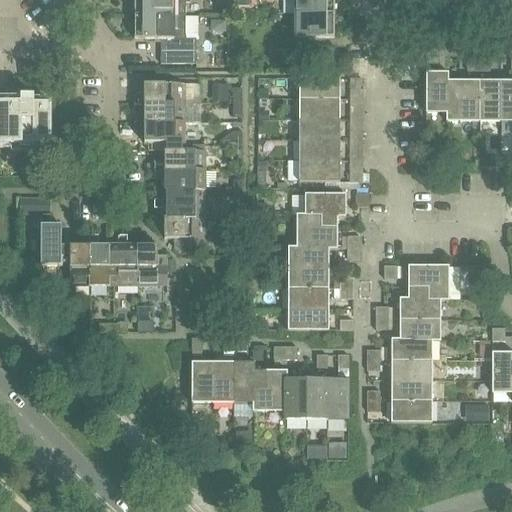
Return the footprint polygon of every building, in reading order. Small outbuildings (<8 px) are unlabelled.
[(134,0),(134,17),(185,17),(186,3),(190,3),(189,0),(134,0)] [(296,2),(296,15),(334,15),(334,0),(283,0),(283,2),(296,2)] [(334,39),(334,15),(296,15),(295,29),(283,29),(283,39),(275,39),(275,51),(304,51),(304,39),(334,39)] [(185,17),(134,17),(134,41),(161,41),(161,66),(190,65),(190,40),(186,40),(186,30),(185,17)] [(312,49),(312,64),(334,64),(334,49),(312,49)] [(439,52),(426,52),(426,65),(439,65),(439,52)] [(480,73),(480,60),(467,60),(467,73),(480,73)] [(490,60),(480,60),(480,73),(490,73),(490,60)] [(509,83),(500,83),(500,124),(511,123),(511,60),(511,73),(509,73),(509,83)] [(448,74),(426,74),(426,115),(446,115),(446,124),(448,124),(448,83),(448,74)] [(340,101),(340,80),(299,80),(299,101),(340,101)] [(448,124),(480,124),(480,83),(448,83),(448,124)] [(500,83),(480,83),(480,124),(500,124),(500,83)] [(134,105),(185,105),(185,86),(144,86),(144,97),(134,97),(134,105)] [(233,90),(233,105),(242,105),(242,90),(233,90)] [(350,91),(350,101),(363,101),(363,91),(350,91)] [(49,150),(51,150),(51,105),(34,105),(34,97),(21,97),(21,105),(21,146),(20,146),(20,150),(35,150),(35,146),(49,146),(49,150)] [(340,101),(299,101),(299,122),(340,122),(340,101)] [(350,112),(362,112),(363,101),(350,101),(350,112)] [(6,146),(20,146),(21,146),(21,105),(0,104),(0,149),(6,150),(6,146)] [(134,124),(134,125),(185,125),(201,125),(201,105),(185,105),(134,105),(134,114),(144,114),(144,124),(134,124)] [(242,105),(233,105),(233,119),(242,119),(242,105)] [(299,122),(299,142),(340,142),(340,122),(299,122)] [(185,125),(134,125),(134,133),(144,133),(144,144),(164,145),(164,153),(205,153),(185,153),(185,125)] [(350,132),(350,143),(363,143),(363,132),(350,132)] [(233,133),(233,148),(242,148),(242,133),(233,133)] [(299,142),(299,162),(340,163),(340,142),(299,142)] [(362,153),(363,143),(350,143),(350,153),(362,153)] [(242,148),(233,148),(233,163),(242,163),(242,148)] [(155,164),(154,173),(205,172),(205,153),(164,153),(164,164),(155,164)] [(511,168),(511,155),(500,156),(500,169),(511,168)] [(340,163),(299,162),(299,184),(340,184),(340,163)] [(185,201),(205,201),(205,172),(154,173),(154,181),(164,181),(164,192),(185,192),(185,201)] [(257,173),(257,190),(259,190),(265,189),(265,173),(259,173),(257,173)] [(349,184),(362,184),(362,174),(349,174),(349,184)] [(233,182),(233,197),(242,196),(242,182),(233,182)] [(185,192),(164,192),(164,201),(154,201),(154,210),(164,210),(164,221),(205,221),(205,201),(185,201),(185,192)] [(242,196),(233,197),(233,211),(242,211),(242,196)] [(296,216),(296,217),(317,217),(316,230),(337,230),(337,219),(345,219),(345,196),(304,196),(304,216),(296,216)] [(355,210),(360,210),(368,210),(368,196),(355,196),(355,210)] [(50,201),(22,201),(22,214),(50,215),(50,201)] [(70,268),(70,288),(70,247),(61,247),(61,227),(50,227),(50,217),(41,217),(41,268),(70,268)] [(288,251),(329,251),(337,251),(337,230),(316,230),(317,217),(296,217),(296,249),(288,249),(288,251)] [(205,221),(164,221),(164,240),(174,240),(174,250),(205,250),(205,221)] [(90,288),(89,237),(81,237),(81,247),(70,247),(70,288),(90,288)] [(109,268),(109,247),(98,247),(98,237),(89,237),(90,288),(118,288),(118,268),(109,268)] [(118,288),(138,288),(138,247),(127,247),(127,237),(118,237),(118,247),(109,247),(109,268),(118,268),(118,288)] [(347,238),(347,250),(360,250),(360,238),(347,238)] [(157,247),(138,247),(138,288),(167,288),(167,257),(157,257),(157,247)] [(347,261),(353,261),(360,261),(360,250),(347,250),(347,261)] [(329,251),(288,251),(288,272),(329,272),(329,251)] [(384,268),(384,281),(397,281),(397,268),(384,268)] [(449,268),(408,268),(408,289),(428,289),(428,301),(449,301),(449,268)] [(329,291),(329,272),(288,272),(288,291),(329,291)] [(340,291),(353,291),(353,280),(340,281),(340,291)] [(400,300),(400,322),(441,322),(441,302),(449,302),(449,301),(428,301),(428,289),(408,289),(408,300),(400,300)] [(47,290),(40,296),(50,307),(57,301),(47,290)] [(288,291),(288,311),(329,311),(329,291),(288,291)] [(340,301),(353,301),(353,291),(340,291),(340,301)] [(57,301),(50,307),(61,318),(67,312),(57,301)] [(388,309),(384,309),(376,309),(376,322),(388,322),(388,309)] [(329,311),(288,311),(288,333),(329,333),(329,311)] [(353,333),(353,322),(340,322),(340,333),(353,333)] [(376,322),(375,332),(388,332),(388,322),(376,322)] [(441,322),(400,322),(399,341),(391,341),(391,342),(440,342),(441,322)] [(99,326),(99,335),(113,335),(113,326),(99,326)] [(113,326),(113,335),(128,334),(128,326),(113,326)] [(505,330),(492,330),(492,343),(505,343),(505,330)] [(192,340),(192,353),(202,353),(202,340),(192,340)] [(233,340),(223,340),(223,353),(233,353),(233,340)] [(246,340),(233,340),(233,353),(246,353),(246,340)] [(440,343),(440,342),(391,342),(391,363),(432,363),(432,343),(440,343)] [(286,349),(274,349),(274,362),(286,362),(286,349)] [(297,349),(286,349),(286,362),(297,362),(297,349)] [(367,363),(380,363),(380,352),(367,352),(367,363)] [(511,404),(511,403),(511,354),(492,354),(492,395),(511,395),(511,404)] [(327,357),(317,357),(317,370),(327,370),(327,357)] [(349,370),(349,357),(338,357),(338,370),(349,370)] [(380,363),(367,363),(367,373),(380,373),(380,363)] [(391,363),(391,383),(432,383),(432,363),(391,363)] [(192,364),(192,405),(213,405),(213,364),(192,364)] [(213,364),(213,405),(233,405),(233,364),(213,364)] [(266,393),(266,373),(255,373),(255,364),(233,364),(233,405),(253,405),(253,414),(254,414),(254,393),(266,393)] [(254,393),(254,414),(285,414),(285,422),(286,422),(286,373),(266,373),(266,393),(254,393)] [(307,422),(307,381),(288,381),(288,373),(286,373),(286,422),(307,422)] [(327,381),(307,381),(307,422),(327,422),(327,381)] [(349,381),(327,381),(327,422),(348,422),(349,381)] [(391,383),(391,404),(432,404),(432,383),(391,383)] [(380,393),(367,393),(367,404),(380,404),(380,393)] [(380,404),(367,404),(367,414),(380,414),(380,404)] [(391,404),(391,425),(432,425),(432,404),(391,404)] [(474,406),(473,422),(488,422),(488,406),(474,406)]
